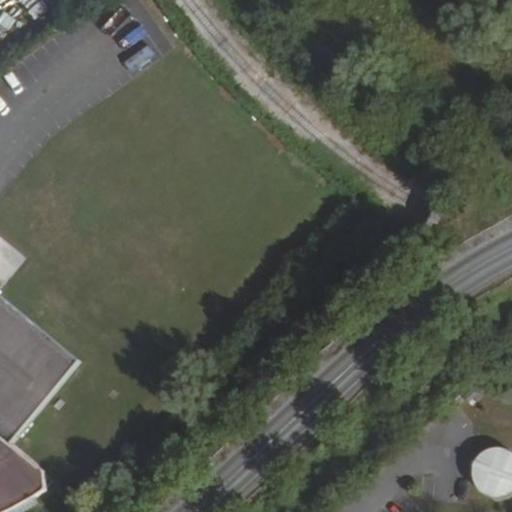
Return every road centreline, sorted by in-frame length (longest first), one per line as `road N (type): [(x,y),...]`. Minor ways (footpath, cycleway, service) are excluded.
road 1 (tertiary): [(511,250),(397,325),(201,511)]
road 2 (unknown): [(360,511),(482,403)]
